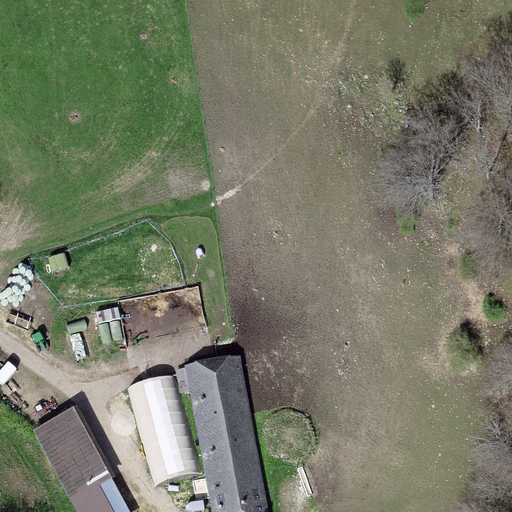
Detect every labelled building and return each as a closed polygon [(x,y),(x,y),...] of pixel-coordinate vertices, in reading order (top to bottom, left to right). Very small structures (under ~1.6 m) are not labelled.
[(69,267),(65,254),(49,259),(53,272),(69,267)] [(120,320),(118,309),(96,313),(98,324),(120,320)] [(110,324),(114,341),(123,339),(119,322),(110,324)] [(262,511),(235,360),(188,369),(214,511),(262,511)] [(116,479),(77,409),(32,433),(75,511),(128,511),(112,481),(116,479)]
